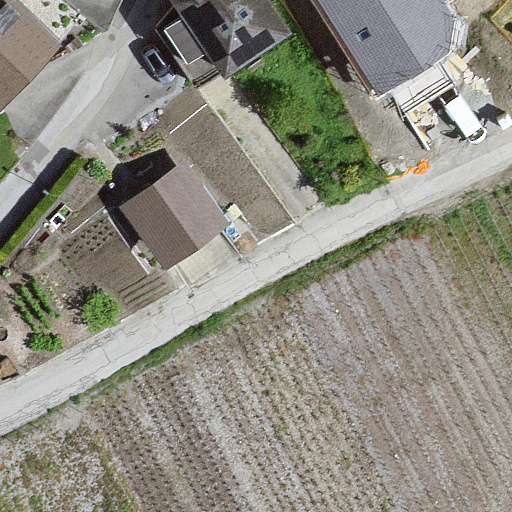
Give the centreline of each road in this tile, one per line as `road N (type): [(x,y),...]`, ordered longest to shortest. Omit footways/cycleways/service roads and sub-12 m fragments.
road 1 (residential): [(511,162),(315,237),(73,382),(0,412)]
road 2 (residential): [(0,220),(76,128),(146,0)]
